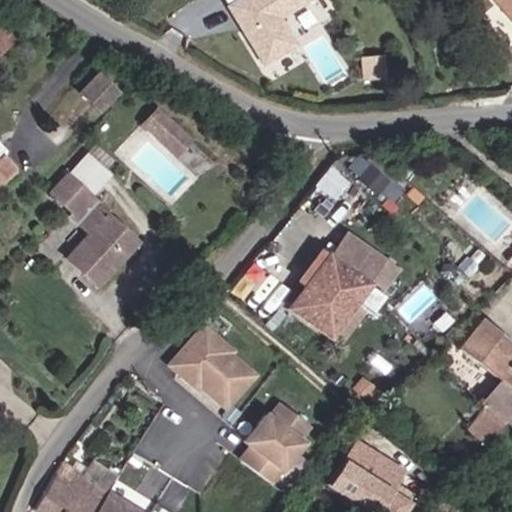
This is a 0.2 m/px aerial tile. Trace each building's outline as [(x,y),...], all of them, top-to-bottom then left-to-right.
[(270,23),(307,0),(236,0),(219,11),(229,27),(233,25),(238,33),(234,35),(255,69),(286,49),(270,23)] [(511,0),(490,0),(511,22),(511,0)] [(0,56),(15,43),(0,27),(0,56)] [(78,101),(95,119),(113,103),(95,85),(78,101)] [(153,143),(166,128),(152,115),(139,129),(153,143)] [(185,146),(166,128),(153,143),(172,160),(185,146)] [(354,158),(346,173),(387,195),(395,180),(354,158)] [(0,165),(0,187),(12,176),(2,164),(0,165)] [(84,272),(79,277),(93,290),(133,247),(92,208),(95,206),(64,176),(43,198),(63,218),(61,220),(82,240),(66,256),(84,272)] [(333,242),(312,265),(345,292),(364,269),(333,242)] [(79,277),(84,272),(66,256),(62,261),(79,277)] [(345,292),(312,265),(277,303),(310,331),(345,292)] [(511,348),(477,320),(456,346),(470,358),(472,360),(511,392),(511,348)] [(220,409),(249,377),(224,356),(227,353),(199,328),(166,365),(194,390),(196,387),(220,409)] [(483,445),(501,424),(480,407),(462,429),(483,445)] [(292,442),(301,429),(274,408),(264,421),(260,418),(240,444),(247,449),(236,463),(265,485),(296,445),(292,442)] [(390,479),(344,451),(316,496),(344,511),(395,511),(396,510),(379,500),(390,479)] [(139,488),(152,470),(132,459),(121,478),(139,488)] [(31,511),(90,511),(102,492),(57,462),(32,511),(31,511)] [(201,511),(209,500),(176,480),(156,511),(201,511)] [(90,511),(132,511),(102,492),(90,511)]
